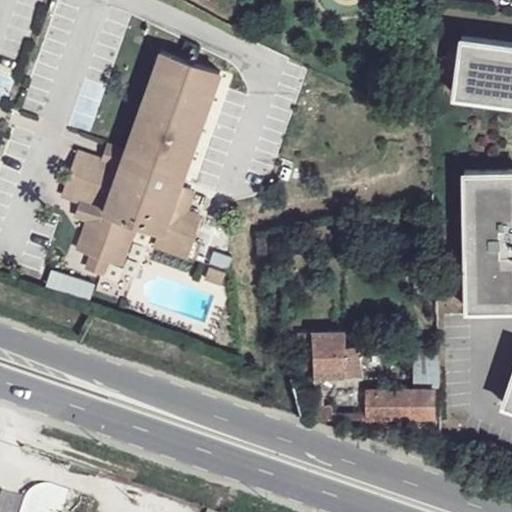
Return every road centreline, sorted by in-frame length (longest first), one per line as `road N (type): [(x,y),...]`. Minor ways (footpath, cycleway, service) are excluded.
road 1 (primary): [(498,511),(0,336)]
road 2 (primary): [(0,383),(377,511)]
